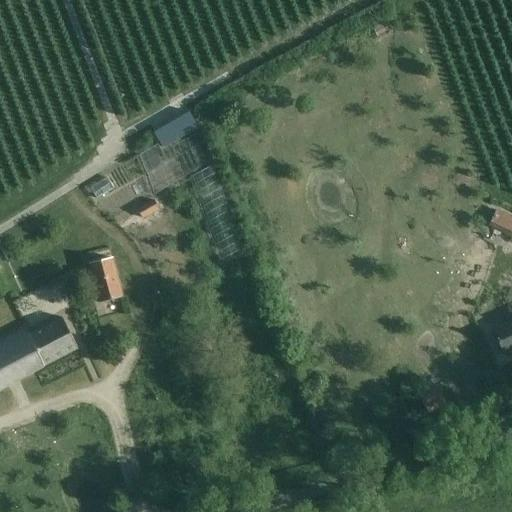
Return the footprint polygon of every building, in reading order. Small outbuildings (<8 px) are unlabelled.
[(161,120),(178,113),(174,104),(157,112),(161,120)] [(166,130),(163,125),(153,130),(162,146),(196,127),(191,117),(166,130)] [(511,226),(511,225),(511,204),(494,196),(486,214),(511,226)] [(138,209),(143,217),(158,208),(154,200),(138,209)] [(113,258),(90,263),(101,303),(123,297),(113,258)] [(494,270),(499,281),(511,275),(511,268),(509,263),(494,270)] [(10,290),(21,313),(32,307),(20,285),(10,290)] [(26,329),(0,342),(0,388),(44,365),(78,348),(64,317),(29,334),(26,329)] [(511,320),(492,329),(503,354),(511,349),(511,320)] [(420,392),(426,410),(446,403),(439,385),(420,392)]
